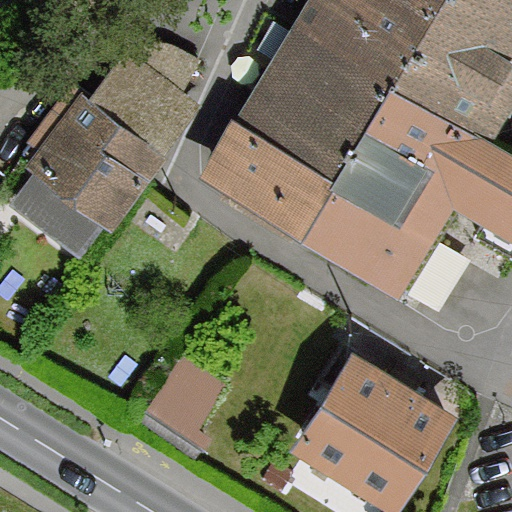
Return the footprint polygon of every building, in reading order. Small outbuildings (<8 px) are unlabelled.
[(325,0),(309,30),(391,76),(396,79),(440,0),(325,0)] [(511,0),(440,0),(396,79),(474,123),(511,59),(511,0)] [(337,168),(391,76),(309,30),(256,122),(337,168)] [(154,141),(190,95),(181,89),(199,57),(184,45),(153,40),(133,43),(92,94),(119,114),(154,141)] [(396,79),(391,76),(337,168),(303,227),(382,279),(385,274),(406,287),(462,195),(468,186),(445,172),(473,125),(474,123),(396,79)] [(101,140),(119,114),(92,94),(78,84),(41,131),(55,142),(42,159),(49,164),(22,201),(84,248),(142,170),(101,140)] [(154,141),(119,114),(101,140),(142,170),(160,145),(154,141)] [(303,227),(337,168),(256,122),(224,177),(303,227)] [(511,148),(473,125),(445,172),(468,186),(462,195),(479,205),(484,195),(495,202),(478,231),(511,250),(511,148)] [(223,379),(187,357),(165,388),(203,413),(223,379)] [(455,418),(358,358),(301,450),(398,510),(455,418)] [(203,413),(165,388),(155,403),(192,426),(203,413)] [(192,426),(155,403),(143,419),(196,453),(207,435),(192,426)]
